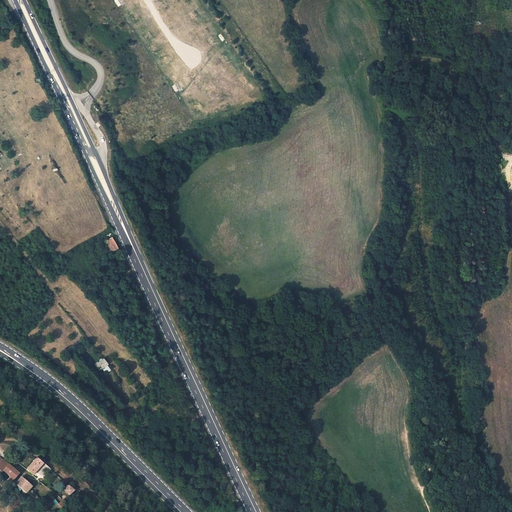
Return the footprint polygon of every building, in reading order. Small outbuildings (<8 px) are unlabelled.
[(184,6),(190,12),(196,6),(190,1),(184,6)] [(201,19),(208,15),(204,10),(198,15),(201,19)] [(131,26),(135,32),(143,28),(138,21),(131,26)] [(150,54),(156,50),(152,43),(146,48),(150,54)] [(219,53),(223,60),(230,57),(226,50),(219,53)] [(161,67),(166,62),(163,58),(157,63),(161,67)] [(202,68),(207,73),(213,68),(207,62),(202,68)] [(172,86),(179,82),(175,75),(168,79),(172,86)] [(178,94),(185,90),(181,84),(174,88),(178,94)] [(232,97),(225,100),(228,107),(235,104),(232,97)] [(191,108),(197,114),(202,109),(197,103),(191,108)] [(102,358),(97,362),(101,366),(102,368),(107,364),(102,358)] [(0,471),(2,473),(3,472),(10,477),(13,481),(14,481),(20,475),(0,457),(0,471)] [(43,464),(37,459),(27,470),(33,475),(39,469),(46,475),(51,470),(44,463),(43,464)] [(21,478),(16,485),(26,493),(32,487),(21,478)] [(65,487),(67,489),(65,491),(69,495),(74,491),(68,485),(65,487)] [(72,511),(63,500),(59,504),(65,511),(72,511)]
